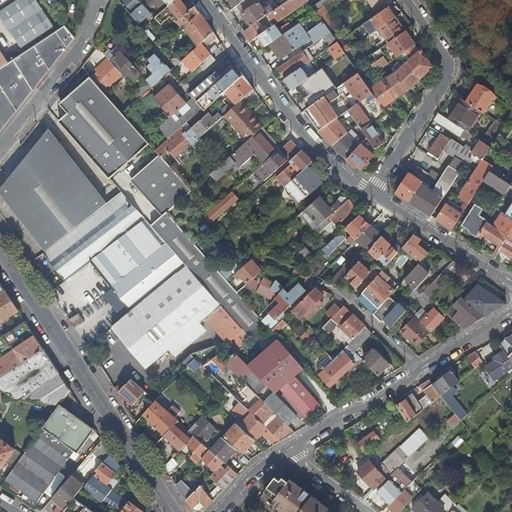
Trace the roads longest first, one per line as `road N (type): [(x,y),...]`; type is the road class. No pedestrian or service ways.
road 1 (secondary): [(172,511),(0,244)]
road 2 (residential): [(369,191),(291,125),(207,0)]
road 3 (residential): [(369,191),(448,73),(404,0)]
road 4 (unclassified): [(100,0),(84,45),(0,148)]
road 5 (residential): [(511,287),(369,191)]
road 6 (residential): [(287,449),(420,368)]
road 7 (residential): [(310,280),(332,289),(420,368)]
